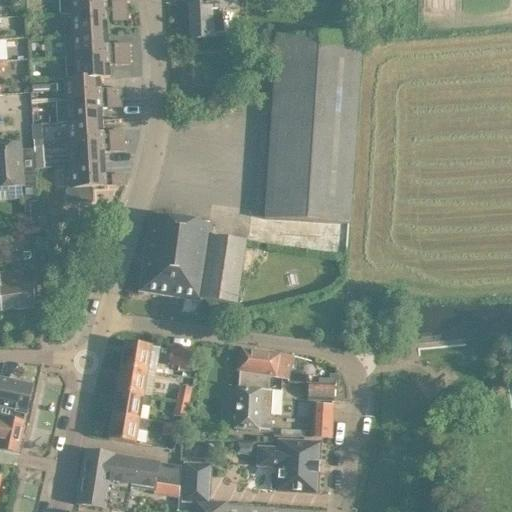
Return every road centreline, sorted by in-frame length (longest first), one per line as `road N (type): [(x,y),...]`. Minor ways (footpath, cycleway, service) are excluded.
road 1 (unclassified): [(338,511),(351,369),(313,345),(99,316)]
road 2 (residential): [(99,316),(141,187),(156,106),(150,0)]
road 3 (residential): [(54,511),(86,356)]
